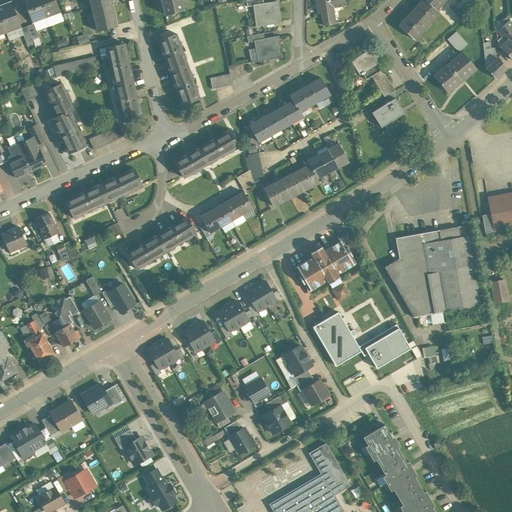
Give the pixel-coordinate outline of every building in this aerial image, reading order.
[(39,0),(23,0),(31,21),(45,16),(39,0)] [(55,0),(39,0),(45,16),(60,10),(56,1),(55,0)] [(89,0),(97,29),(96,29),(97,31),(117,26),(117,25),(110,0),(89,0)] [(181,0),(160,0),(164,14),(184,9),(181,0)] [(315,0),(318,13),(322,12),(324,24),(336,22),(333,6),(345,3),(344,0),(315,0)] [(425,0),(422,0),(400,25),(415,39),(439,12),(436,10),(425,0)] [(444,0),(425,0),(436,10),(444,0)] [(264,4),(253,5),(254,6),(256,26),(280,22),(277,2),(264,4)] [(12,3),(0,7),(0,16),(5,31),(20,25),(12,3)] [(511,24),(508,19),(503,25),(511,35),(511,24)] [(34,23),(27,26),(32,39),(39,36),(34,23)] [(511,37),(511,35),(503,25),(498,30),(508,42),(510,40),(511,37)] [(27,26),(21,28),(26,41),(32,39),(27,26)] [(468,44),(456,31),(447,39),(459,52),(468,44)] [(176,33),(159,39),(170,72),(188,66),(185,59),(186,59),(184,52),(183,53),(181,46),(179,40),(176,33)] [(263,33),(247,36),(248,42),(254,41),(254,40),(264,39),(263,33)] [(264,39),(254,40),(254,41),(258,61),(282,57),(278,36),(264,39)] [(511,41),(510,40),(508,42),(503,48),(511,56),(511,41)] [(493,41),(483,41),(484,55),(493,54),(493,41)] [(124,43),(105,47),(105,48),(107,47),(109,57),(107,57),(108,58),(108,57),(112,75),(112,76),(113,75),(115,84),(133,80),(124,43)] [(371,48),(351,61),(359,74),(362,72),(366,79),(371,76),(384,97),(395,90),(377,63),(380,61),(371,48)] [(462,52),(434,76),(447,92),(475,68),(462,52)] [(95,56),(53,65),(56,76),(98,67),(95,56)] [(507,66),(497,56),(486,68),(495,77),(507,66)] [(245,62),(228,66),(229,74),(230,77),(247,73),(245,62)] [(190,73),(188,66),(170,72),(182,105),(199,98),(197,91),(195,84),(194,85),(192,79),(193,78),(191,72),(190,73)] [(229,74),(210,78),(212,89),(232,85),(230,77),(229,74)] [(321,78),(305,87),(314,103),(330,94),(321,78)] [(133,80),(115,84),(117,93),(116,93),(116,94),(117,94),(121,111),(120,112),(122,112),(124,121),(122,121),(122,122),(141,117),(133,80)] [(69,102),(64,90),(66,90),(65,89),(65,90),(61,82),(44,90),(56,116),(68,111),(74,109),(70,102),(71,101),(69,102)] [(36,83),(21,90),(26,100),(41,93),(36,83)] [(300,111),(314,103),(305,87),(290,96),(293,101),(294,100),(300,111)] [(395,90),(384,97),(388,102),(395,98),(398,96),(395,90)] [(388,102),(375,110),(388,131),(402,123),(395,111),(401,107),(395,98),(388,102)] [(290,124),(303,117),(300,111),(294,100),(293,101),(280,108),(290,124)] [(274,133),(290,124),(280,108),(264,117),(274,133)] [(68,111),(56,116),(52,118),(68,153),(86,145),(86,144),(84,145),(80,136),(81,135),(80,135),(73,119),(74,118),(73,118),(72,119),(68,111)] [(259,141),(274,133),(264,117),(250,125),(259,141)] [(44,141),(37,124),(29,128),(32,136),(36,144),(44,141)] [(118,125),(103,133),(107,143),(123,136),(118,125)] [(229,130),(203,145),(213,162),(217,160),(216,159),(229,151),(230,152),(239,147),(229,130)] [(103,133),(89,139),(94,149),(107,143),(103,133)] [(36,144),(32,136),(18,143),(31,171),(46,164),(36,144)] [(31,171),(18,143),(9,148),(13,158),(7,160),(16,178),(31,171)] [(203,145),(174,161),(183,178),(190,174),(191,174),(202,168),(202,167),(208,163),(209,164),(213,162),(203,145)] [(340,145),(323,153),(332,169),(348,161),(340,145)] [(258,152),(247,154),(251,169),(252,176),(252,178),(263,175),(258,152)] [(323,153),(308,162),(309,164),(317,178),(332,169),(323,153)] [(304,189),(319,181),(317,178),(309,164),(295,172),(304,189)] [(134,168),(100,184),(108,202),(116,198),(116,197),(133,190),(142,186),(134,168)] [(251,169),(237,178),(240,183),(252,176),(251,169)] [(288,198),(304,189),(295,172),(278,180),(288,198)] [(252,176),(240,183),(243,189),(254,183),(252,178),(252,176)] [(273,206),(288,198),(278,180),(263,188),(273,206)] [(100,184),(65,200),(73,218),(83,213),(82,213),(99,205),(99,206),(108,202),(100,184)] [(252,207),(243,192),(232,198),(241,214),(252,207)] [(494,231),(511,227),(511,192),(488,197),(494,231)] [(241,214),(232,198),(221,204),(231,220),(234,226),(245,220),(241,214)] [(221,204),(211,211),(220,226),(231,220),(221,204)] [(220,226),(211,211),(200,217),(210,232),(220,226)] [(49,213),(35,219),(44,238),(45,238),(48,245),(58,241),(55,234),(58,232),(49,213)] [(186,217),(157,235),(167,251),(175,246),(174,246),(187,238),(187,239),(196,234),(186,217)] [(117,223),(107,227),(112,238),(122,233),(117,223)] [(420,233),(434,313),(480,305),(466,225),(420,233)] [(18,227),(1,235),(9,252),(26,244),(18,227)] [(354,243),(347,231),(337,237),(339,241),(342,239),(346,247),(347,247),(354,243)] [(385,267),(414,317),(434,313),(420,233),(395,238),(399,258),(385,267)] [(157,235),(127,252),(136,269),(145,264),(145,263),(158,256),(167,251),(157,235)] [(73,239),(63,244),(70,258),(79,253),(73,239)] [(339,241),(324,250),(321,246),(310,252),(313,256),(295,267),(295,268),(299,275),(298,275),(303,283),(304,283),(308,290),(308,291),(327,280),(329,283),(339,277),(337,274),(356,263),(355,263),(351,256),(352,255),(347,247),(346,247),(342,239),(339,241)] [(46,277),(54,275),(51,265),(44,267),(46,277)] [(101,292),(92,276),(85,280),(94,296),(101,292)] [(505,278),(491,280),(495,302),(509,300),(505,278)] [(110,290),(122,311),(137,302),(125,281),(110,290)] [(265,281),(256,286),(267,305),(269,304),(270,304),(273,303),(273,301),(276,299),(273,293),(265,281)] [(267,305),(256,286),(246,292),(253,304),(257,311),(260,309),(262,309),(264,308),(265,306),(267,305)] [(284,300),(278,290),(273,293),(276,299),(279,303),(284,300)] [(78,312),(69,296),(64,299),(70,310),(69,310),(71,314),(72,315),(78,312)] [(64,299),(64,298),(60,301),(59,300),(56,302),(56,303),(52,305),(54,309),(54,310),(56,313),(59,317),(60,316),(61,318),(62,317),(67,325),(69,324),(70,324),(73,322),(69,315),(71,314),(69,310),(70,310),(64,299)] [(99,301),(84,310),(95,328),(109,319),(99,301)] [(244,313),(237,301),(228,306),(239,325),(241,324),(242,324),(245,323),(245,321),(248,319),(244,313)] [(257,311),(253,304),(248,307),(250,310),(254,318),(259,315),(257,311)] [(239,325),(228,306),(218,312),(225,324),(229,331),(232,329),(234,329),(236,328),(237,326),(239,325)] [(254,318),(250,310),(244,313),(248,319),(251,323),(256,320),(254,318)] [(338,310),(311,324),(332,365),(359,351),(338,310)] [(41,320),(37,313),(31,316),(34,321),(38,328),(44,325),(41,320)] [(51,314),(41,320),(44,325),(46,329),(54,325),(52,323),(55,322),(51,314)] [(69,324),(67,325),(62,317),(61,318),(55,322),(52,323),(54,325),(57,331),(55,332),(63,346),(80,336),(77,330),(74,331),(70,324),(69,324)] [(34,321),(23,328),(32,344),(43,337),(38,328),(34,321)] [(210,333),(203,321),(194,326),(204,345),(206,344),(208,344),(211,343),(211,341),(214,339),(210,333)] [(229,331),(225,324),(220,327),(226,338),(231,335),(229,331)] [(360,343),(373,367),(409,348),(396,324),(360,343)] [(204,345),(194,326),(184,332),(191,344),(195,351),(198,349),(199,349),(202,348),(202,346),(204,345)] [(222,340),(216,330),(210,333),(214,339),(217,343),(222,340)] [(10,347),(2,334),(0,335),(0,346),(2,351),(3,351),(10,347)] [(53,352),(44,337),(43,337),(32,344),(30,345),(39,360),(53,352)] [(175,351),(168,338),(158,344),(169,363),(171,361),(173,362),(175,360),(176,359),(179,357),(175,351)] [(169,363),(158,344),(148,350),(155,362),(159,368),(162,367),(164,367),(166,366),(167,364),(169,363)] [(191,344),(186,347),(192,358),(197,355),(195,351),(191,344)] [(436,344),(423,346),(426,363),(438,361),(436,344)] [(312,364),(300,345),(283,355),(287,362),(286,367),(289,373),(294,374),(294,375),(295,375),(307,368),(312,364)] [(186,358),(180,348),(175,351),(179,357),(181,361),(186,358)] [(6,357),(0,361),(0,377),(1,380),(8,375),(10,378),(16,374),(15,371),(7,357),(6,357)] [(159,368),(155,362),(150,365),(156,375),(162,372),(159,368)] [(307,368),(295,375),(294,375),(294,374),(292,379),(296,385),(312,376),(307,368)] [(312,376),(296,385),(300,391),(303,390),(302,389),(315,382),(312,376)] [(270,393),(261,377),(244,387),(254,403),(270,393)] [(315,382),(302,389),(303,390),(311,405),(329,395),(320,379),(315,382)] [(245,398),(236,383),(231,386),(240,401),(245,398)] [(100,384),(87,391),(81,394),(92,413),(106,405),(111,402),(100,384)] [(222,391),(204,402),(216,422),(227,416),(234,412),(222,391)] [(279,395),(264,404),(268,412),(280,405),(283,403),(279,395)] [(52,412),(62,431),(82,419),(71,400),(52,412)] [(268,412),(262,415),(265,420),(265,421),(269,428),(270,427),(273,433),(290,423),(280,405),(268,412)] [(227,416),(216,422),(219,427),(230,421),(227,416)] [(236,420),(224,427),(229,436),(241,429),(236,420)] [(35,423),(26,428),(25,427),(19,431),(20,431),(11,436),(24,458),(33,453),(33,451),(32,450),(46,442),(35,423)] [(373,461),(376,459),(381,467),(402,455),(397,447),(400,445),(391,431),(388,432),(384,425),(363,437),(368,445),(365,446),(373,461)] [(241,429),(229,436),(239,453),(254,445),(244,427),(241,429)] [(130,429),(114,438),(121,449),(124,446),(136,439),(130,429)] [(136,439),(124,446),(135,464),(151,454),(141,436),(136,439)] [(7,442),(0,446),(0,458),(3,463),(3,465),(16,458),(7,442)] [(269,504),(273,511),(341,511),(344,510),(334,494),(350,485),(326,443),(309,452),(321,474),(269,504)] [(390,490),(393,488),(397,496),(419,484),(414,477),(417,476),(409,461),(406,463),(402,455),(381,467),(386,475),(382,477),(390,490)] [(156,469),(144,475),(150,486),(162,479),(156,469)] [(78,472),(72,476),(73,478),(66,482),(70,489),(74,497),(95,485),(87,470),(79,475),(78,472)] [(66,482),(62,476),(57,478),(65,492),(70,489),(66,482)] [(150,486),(149,487),(153,493),(150,495),(155,504),(158,502),(162,509),(176,501),(172,495),(175,493),(170,484),(167,486),(163,479),(162,479),(150,486)] [(402,511),(435,511),(432,506),(434,505),(426,491),(423,492),(419,484),(397,496),(403,504),(400,506),(402,511)] [(55,488),(38,497),(39,498),(39,501),(40,504),(43,505),(46,511),(47,511),(64,503),(55,488)]
